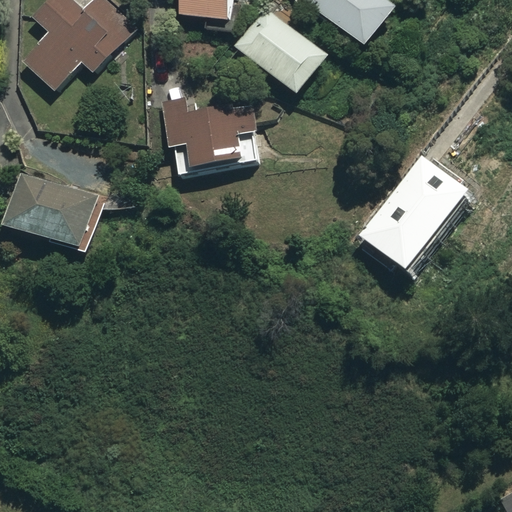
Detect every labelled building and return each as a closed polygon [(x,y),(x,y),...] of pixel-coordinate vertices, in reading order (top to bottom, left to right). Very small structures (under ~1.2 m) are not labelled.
[(98,0),(84,14),(69,0),(52,0),(33,19),(50,35),(22,63),(54,94),(83,65),(94,76),(137,31),(105,0),(98,0)] [(231,0),(180,0),(179,18),(230,21),(231,0)] [(394,11),(379,0),(305,0),(303,2),(364,49),(394,11)] [(327,59),(266,11),(236,49),(297,97),(327,59)] [(163,102),(170,153),(172,153),(176,180),(264,168),(256,110),(199,117),(197,97),(163,102)] [(467,196),(423,160),(361,238),(404,274),(467,196)] [(81,251),(98,191),(54,178),(51,186),(23,178),(8,230),(81,251)] [(136,193),(103,194),(104,213),(137,211),(136,193)]
